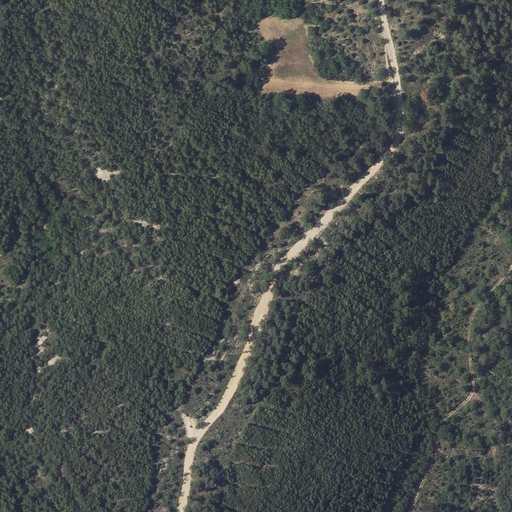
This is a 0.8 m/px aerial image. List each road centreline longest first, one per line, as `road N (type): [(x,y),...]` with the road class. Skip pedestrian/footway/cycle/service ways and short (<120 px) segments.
road 1 (track): [(181,511),(191,445),(220,405),(278,267),(400,139),(402,93),(381,0)]
road 2 (track): [(412,511),(443,447),(445,419),(475,389),(470,319),(511,269)]
